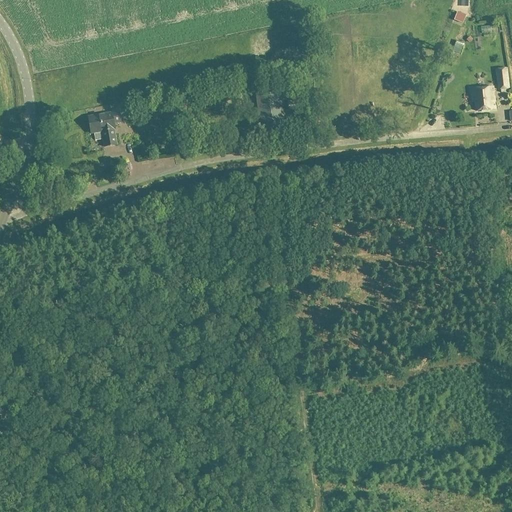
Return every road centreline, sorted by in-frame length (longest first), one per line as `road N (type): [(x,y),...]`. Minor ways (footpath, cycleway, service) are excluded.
road 1 (unclassified): [(7,209),(22,213),(207,161),(511,131)]
road 2 (track): [(272,152),(304,397)]
road 3 (unclassified): [(7,209),(27,148),(28,109),(0,22)]
road 4 (track): [(511,368),(495,240)]
